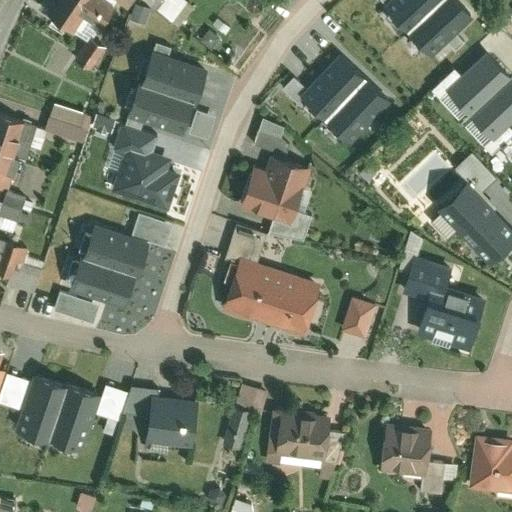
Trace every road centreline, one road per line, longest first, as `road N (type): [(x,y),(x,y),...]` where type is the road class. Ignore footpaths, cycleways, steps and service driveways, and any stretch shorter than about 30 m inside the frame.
road 1 (residential): [(157,353),(247,98),(280,40),(318,0)]
road 2 (residential): [(157,353),(499,395)]
road 3 (residential): [(0,313),(157,353)]
